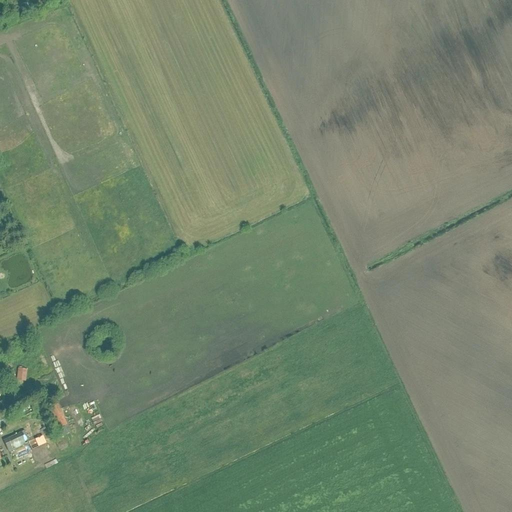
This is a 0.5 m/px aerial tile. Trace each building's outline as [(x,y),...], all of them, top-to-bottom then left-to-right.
[(11,10),(14,16),(23,13),(21,6),(11,10)] [(50,371),(37,376),(42,388),(55,383),(50,371)] [(57,403),(49,406),(56,422),(52,424),(55,430),(67,425),(57,403)] [(7,450),(25,442),(22,434),(4,441),(7,450)] [(31,452),(45,445),(42,437),(27,444),(31,452)]
